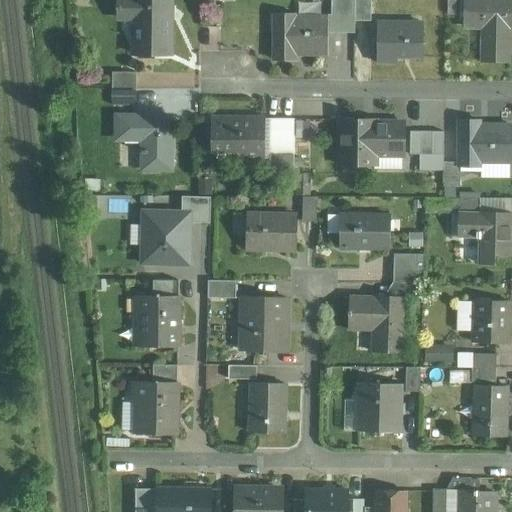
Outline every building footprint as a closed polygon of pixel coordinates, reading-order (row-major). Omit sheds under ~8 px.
[(170,0),(118,0),(118,17),(134,17),(134,54),(170,54),(170,0)] [(355,20),(355,0),(339,0),(339,20),(355,20)] [(371,0),(355,0),(355,20),(371,20),(371,0)] [(511,0),(465,0),(465,25),(485,25),(484,61),(508,61),(508,26),(511,26),(511,0)] [(328,17),(294,17),(294,14),(275,13),(275,59),(294,59),(294,52),(327,52),(328,17)] [(422,23),(380,23),(379,22),(378,22),(378,62),(379,62),(379,60),(395,60),(395,62),(397,62),(397,55),(421,55),(421,57),(423,57),(423,22),(422,22),(422,23)] [(136,72),(112,71),(112,88),(136,88),(136,72)] [(136,88),(112,88),(112,104),(136,104),(136,88)] [(172,116),(117,115),(117,138),(143,138),(143,149),(142,149),(141,152),(143,152),(143,168),(171,168),(172,116)] [(264,118),(212,118),(212,148),(240,148),(241,160),(264,160),(264,158),(264,118)] [(277,118),(264,118),(264,158),(277,158),(277,142),(277,118)] [(291,118),(277,118),(277,142),(291,142),(291,118)] [(405,123),(375,122),(375,119),(341,118),(341,164),(375,165),(375,153),(405,154),(405,123)] [(479,120),(460,120),(460,162),(460,165),(479,166),(479,160),(511,160),(511,125),(479,125),(479,120)] [(420,168),(420,155),(405,155),(405,167),(420,168)] [(460,162),(444,161),(444,186),(460,186),(460,165),(460,162)] [(211,197),(182,196),(182,210),(192,210),(192,222),(210,223),(211,197)] [(317,196),(303,196),(302,221),(317,221),(317,196)] [(480,198),(441,197),(440,212),(459,212),(459,211),(479,212),(480,198)] [(182,210),(142,208),(140,266),(190,268),(192,222),(192,210),(182,210)] [(511,212),(479,212),(459,211),(459,212),(459,236),(479,237),(478,263),(511,264),(511,234),(511,212)] [(297,215),(247,213),(246,248),(296,250),(297,215)] [(390,214),(340,214),(340,247),(390,248),(390,214)] [(424,247),(424,232),(410,231),(410,247),(424,247)] [(423,253),(394,253),(394,267),(423,267),(423,253)] [(423,267),(394,267),(393,282),(423,282),(423,267)] [(179,279),(153,279),(153,295),(179,295),(179,279)] [(236,280),(208,280),(208,297),(236,297),(236,280)] [(423,282),(393,282),(393,297),(406,298),(422,298),(423,282)] [(153,295),(135,294),(135,315),(139,315),(138,346),(179,346),(179,295),(153,295)] [(406,298),(393,297),(393,299),(385,299),(385,296),(350,295),(349,310),(348,310),(348,314),(349,314),(349,329),(380,330),(380,349),(371,349),(371,351),(405,352),(406,298)] [(287,297),(243,296),(241,349),(282,350),(283,322),(287,322),(287,297)] [(511,301),(474,300),(473,341),(509,342),(511,301)] [(452,359),(453,345),(427,344),(427,359),(452,359)] [(496,353),(472,353),(472,367),(496,367),(496,353)] [(177,364),(153,364),(153,381),(177,382),(177,364)] [(257,365),(229,364),(229,378),(257,378),(257,365)] [(420,367),(406,366),(406,390),(419,391),(420,367)] [(496,367),(472,367),(472,381),(496,382),(496,367)] [(153,381),(133,380),(133,401),(137,401),(136,432),(176,433),(178,382),(177,382),(153,381)] [(285,383),(252,382),(250,431),(284,432),(285,383)] [(401,383),(363,382),(362,399),(359,399),(358,430),(400,431),(401,383)] [(508,386),(475,385),(473,434),(507,435),(508,386)] [(148,511),(149,488),(136,488),(135,511),(148,511)] [(210,511),(211,488),(157,488),(156,511),(210,511)] [(258,511),(259,489),(235,488),(234,511),(258,511)] [(446,511),(447,488),(433,488),(432,511),(446,511)] [(282,511),(283,489),(259,489),(258,511),(282,511)] [(346,490),(308,490),(308,489),(307,489),(307,499),(306,511),(345,511),(346,511),(347,511),(347,490),(346,490)] [(478,489),(457,489),(457,490),(459,490),(458,511),(494,511),(494,492),(495,492),(495,491),(478,491),(478,489)] [(404,511),(404,490),(377,490),(377,507),(376,511),(404,511)] [(306,511),(307,499),(294,499),(294,511),(306,511)]
